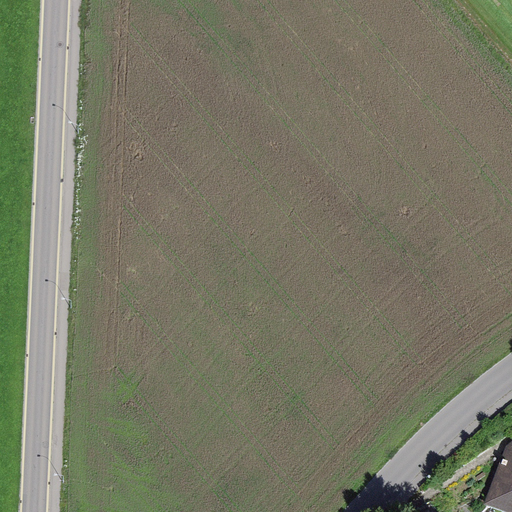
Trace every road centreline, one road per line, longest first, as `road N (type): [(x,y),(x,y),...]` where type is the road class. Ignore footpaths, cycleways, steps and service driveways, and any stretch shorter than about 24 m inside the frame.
road 1 (tertiary): [(57,0),(35,511)]
road 2 (residential): [(511,373),(471,403),(370,511)]
